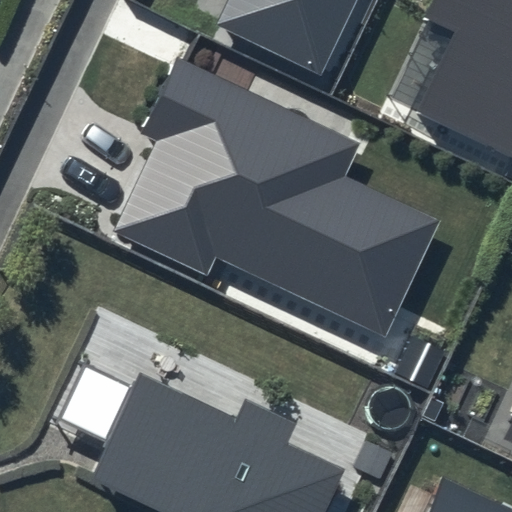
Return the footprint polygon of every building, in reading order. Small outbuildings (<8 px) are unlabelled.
[(228,0),(217,25),(322,75),(356,0),(228,0)] [(511,0),(433,0),(424,18),(456,33),(419,112),(511,156),(511,0)] [(360,144),(176,56),(140,133),(157,141),(114,232),(207,275),(217,257),(386,336),(439,222),(344,177),(360,144)] [(310,511),(335,460),(280,433),(289,415),(239,391),(229,412),(135,367),(89,464),(184,509),(182,511),(310,511)] [(511,420),(502,439),(511,444),(511,420)] [(511,511),(511,510),(443,478),(425,511),(511,511)]
